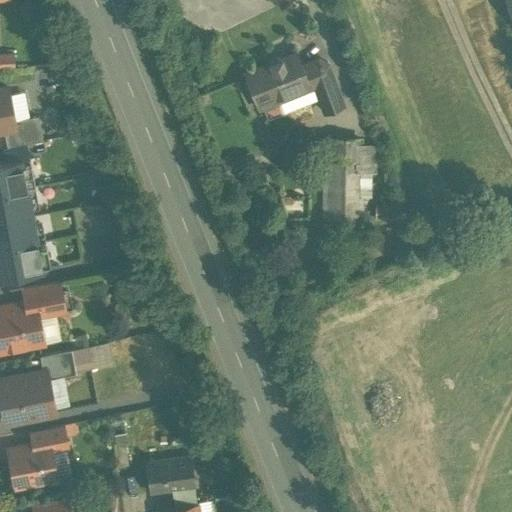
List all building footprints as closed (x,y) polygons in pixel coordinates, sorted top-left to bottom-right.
[(14,51),(0,51),(0,66),(14,66),(14,51)] [(296,53),(271,63),(272,64),(247,74),(260,106),(289,95),(289,96),(315,86),(325,111),(343,104),(328,62),(318,58),(301,65),(296,53)] [(8,87),(0,88),(0,128),(4,128),(15,126),(14,119),(8,87)] [(15,126),(4,128),(7,146),(27,143),(43,139),(38,115),(14,119),(15,126)] [(7,146),(3,147),(6,160),(23,157),(23,158),(29,157),(27,143),(7,146)] [(359,148),(331,148),(330,220),(354,220),(354,196),(358,196),(359,148)] [(6,160),(0,160),(0,219),(33,214),(23,158),(23,157),(6,160)] [(33,214),(0,219),(0,277),(44,269),(33,214)] [(59,279),(24,286),(27,303),(36,302),(38,313),(65,308),(64,308),(72,306),(69,290),(61,291),(59,279)] [(19,308),(9,310),(9,307),(5,305),(0,305),(0,349),(44,341),(43,340),(47,335),(44,323),(40,320),(38,313),(36,302),(27,303),(21,305),(19,308)] [(72,348),(40,354),(43,371),(44,378),(49,378),(76,372),(72,348)] [(43,371),(0,379),(0,390),(6,420),(55,410),(49,378),(44,378),(43,371)] [(64,422),(49,426),(51,436),(53,436),(54,442),(67,439),(64,422)] [(32,441),(30,444),(30,446),(23,447),(23,446),(22,445),(9,447),(16,484),(33,481),(36,483),(51,480),(53,477),(56,476),(49,440),(40,441),(37,440),(32,441)] [(126,440),(114,442),(117,465),(129,463),(126,440)] [(191,455),(147,460),(146,460),(150,491),(151,491),(151,490),(174,487),(176,507),(197,504),(191,455)] [(36,501),(37,511),(75,511),(73,494),(36,501)]
